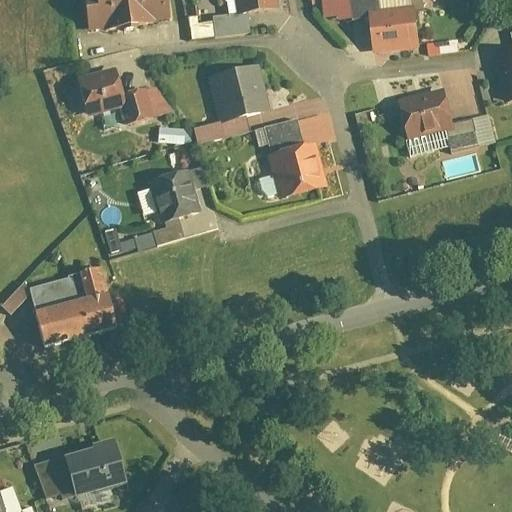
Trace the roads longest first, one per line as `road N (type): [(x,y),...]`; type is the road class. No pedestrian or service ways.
road 1 (residential): [(390,311),(335,103),(316,67)]
road 2 (residential): [(390,311),(144,373)]
road 3 (residential): [(273,511),(182,436),(153,403),(144,373)]
road 4 (residential): [(511,278),(390,311)]
road 5 (residential): [(144,373),(28,408)]
